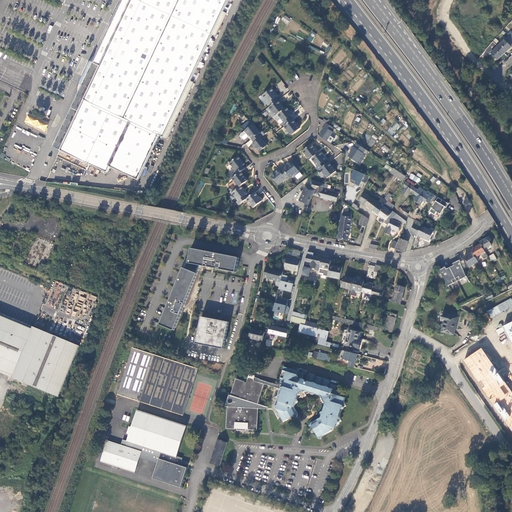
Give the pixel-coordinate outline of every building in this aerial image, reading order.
[(84,101),(57,157),(87,171),(90,165),(108,173),(110,168),(139,181),(159,136),(164,138),(228,0),(123,0),(78,97),(84,101)] [(287,24),(290,19),(285,15),(281,20),(287,24)] [(498,46),(504,53),(511,45),(511,39),(508,36),(498,46)] [(493,41),(486,50),(490,54),(491,53),(498,59),(504,53),(498,46),(493,41)] [(52,51),(50,55),(72,66),(74,62),(52,51)] [(93,63),(91,62),(80,85),(82,86),(93,63)] [(272,105),(279,100),(277,97),(279,96),(273,87),(263,94),(269,102),(272,105)] [(286,109),(279,100),(272,105),(270,107),(267,109),(274,118),(279,114),(286,109)] [(288,107),(286,109),(279,114),(284,122),(286,125),(294,119),(292,116),(293,115),(288,107)] [(300,128),(294,119),(286,125),(284,126),(291,135),(300,128)] [(396,122),(387,131),(392,136),(401,126),(396,122)] [(252,139),(261,132),(254,123),(245,130),(249,136),(249,135),(252,139)] [(333,128),(327,123),(322,130),(323,131),(319,136),(326,141),(332,132),(331,131),(333,128)] [(252,139),(254,142),(253,143),(256,148),(257,147),(260,150),(268,145),(262,137),(268,132),(266,129),(261,132),(252,139)] [(312,158),(319,153),(312,144),(303,151),(310,160),(312,158)] [(367,150),(358,144),(355,148),(355,147),(352,151),(353,152),(349,157),(358,163),(367,150)] [(387,153),(390,149),(384,145),(381,149),(387,153)] [(327,160),(321,152),(319,153),(312,158),(318,165),(321,169),(327,164),(325,161),(327,160)] [(241,171),(245,168),(243,165),(245,164),(239,156),(229,163),(235,171),(238,174),(241,171)] [(289,176),(290,177),(299,170),(292,162),(287,166),(288,166),(284,169),(289,176)] [(336,171),(329,162),(327,164),(321,169),(327,178),(336,171)] [(284,169),(283,168),(280,171),(279,169),(274,173),(275,173),(271,176),(278,184),(286,178),(289,176),(284,169)] [(390,173),(397,177),(400,172),(394,168),(390,173)] [(370,177),(355,170),(351,180),(356,182),(355,184),(360,186),(362,182),(366,183),(370,177)] [(241,186),(248,180),(241,171),(238,174),(236,175),(232,178),(239,187),(241,186)] [(411,173),(409,177),(418,183),(421,179),(411,173)] [(319,183),(311,181),(309,188),(305,186),(303,191),(298,190),(298,191),(300,192),(296,199),(308,205),(313,195),(315,191),(316,191),(319,183)] [(430,203),(435,196),(428,191),(427,192),(420,187),(418,190),(414,187),(407,182),(404,187),(406,189),(402,194),(408,197),(411,192),(417,197),(415,201),(421,205),(424,201),(426,202),(427,201),(430,203)] [(324,187),(324,184),(319,183),(316,191),(315,191),(313,195),(320,197),(330,200),(337,202),(339,193),(334,192),(334,190),(324,187)] [(239,187),(232,193),(238,200),(240,203),(246,199),(248,198),(245,195),(247,193),(241,186),(239,187)] [(262,201),(255,192),(248,198),(246,199),(253,208),(262,201)] [(373,210),(378,203),(365,193),(360,201),(373,210)] [(384,200),(382,199),(378,203),(373,210),(379,215),(384,207),(385,205),(388,201),(390,199),(387,196),(384,200)] [(449,204),(439,197),(430,212),(435,216),(437,212),(441,215),(445,208),(446,208),(449,204)] [(394,206),(388,201),(385,205),(392,209),(394,206)] [(384,207),(379,215),(386,220),(387,219),(390,221),(391,220),(393,220),(395,217),(397,214),(393,211),(392,213),(384,207)] [(404,208),(403,210),(401,212),(401,213),(407,217),(410,213),(404,208)] [(340,232),(352,234),(350,228),(352,214),(347,213),(346,216),(342,215),(340,232)] [(395,217),(406,225),(407,222),(397,214),(395,217)] [(393,220),(391,220),(390,221),(385,233),(389,235),(392,230),(398,233),(399,231),(401,225),(401,224),(393,220)] [(411,234),(416,236),(422,224),(416,222),(411,234)] [(429,241),(434,232),(433,232),(430,230),(422,226),(417,236),(429,241)] [(22,263),(45,273),(57,245),(34,235),(22,263)] [(489,237),(480,242),(481,244),(484,250),(492,246),(489,242),(491,241),(489,237)] [(401,251),(405,251),(408,243),(400,239),(398,243),(396,249),(401,251)] [(481,244),(471,250),(473,252),(478,262),(479,261),(477,257),(481,255),(484,260),(488,257),(484,250),(481,244)] [(236,272),(239,258),(192,249),(161,325),(175,330),(201,266),(236,272)] [(317,258),(313,257),(313,253),(308,252),(307,256),(306,261),(305,261),(305,264),(303,272),(302,275),(305,276),(308,276),(310,268),(309,268),(310,267),(314,269),(316,264),(321,265),(322,259),(317,258)] [(478,262),(473,252),(464,258),(470,267),(478,262)] [(299,271),(301,261),(288,258),(285,268),(299,271)] [(330,265),(331,261),(322,259),(321,265),(319,273),(323,274),(323,276),(328,277),(330,265)] [(467,276),(460,260),(454,263),(455,265),(452,267),(458,281),(467,276)] [(330,265),(328,277),(340,279),(342,268),(330,265)] [(458,281),(452,267),(448,268),(447,266),(441,269),(448,285),(458,281)] [(282,271),(266,267),(264,275),(267,276),(266,278),(281,282),(284,269),(282,268),(282,271)] [(352,290),(354,279),(345,277),(342,288),(351,291),(352,290)] [(364,282),(354,279),(352,290),(361,292),(364,284),(364,282)] [(364,284),(361,292),(371,295),(374,285),(367,283),(367,285),(364,284)] [(390,289),(381,287),(378,286),(374,285),(371,295),(382,298),(382,299),(385,300),(387,301),(389,292),(390,289)] [(392,302),(400,304),(404,288),(396,286),(392,302)] [(459,308),(461,309),(478,318),(487,304),(484,302),(479,299),(476,298),(459,306),(459,308)] [(486,311),(490,318),(511,305),(511,299),(511,298),(486,311)] [(390,332),(392,333),(395,324),(397,315),(391,313),(389,317),(388,316),(385,325),(388,326),(387,330),(390,331),(390,332)] [(443,314),(441,320),(445,321),(442,332),(454,335),(458,318),(443,314)] [(0,370),(13,376),(12,378),(58,397),(79,346),(57,337),(33,327),(33,329),(0,315),(0,370)] [(307,320),(293,316),(291,321),(306,325),(306,322),(307,320)] [(229,322),(202,317),(196,344),(224,349),(229,322)] [(511,345),(511,322),(503,327),(511,345)] [(306,326),(301,324),(299,331),(318,336),(319,334),(321,334),(319,343),(331,346),(332,343),(327,342),(329,332),(317,329),(309,326),(306,326)] [(249,338),(262,341),(265,332),(251,328),(249,338)] [(360,333),(348,330),(346,337),(358,340),(360,333)] [(274,334),(268,333),(266,345),(271,346),(274,334)] [(358,340),(346,337),(344,345),(358,349),(360,342),(357,342),(358,340)] [(464,360),(511,431),(511,392),(481,348),(464,360)] [(118,395),(182,416),(197,369),(133,349),(118,395)] [(358,354),(343,350),(341,356),(343,359),(350,361),(349,365),(355,367),(358,354)] [(320,352),(318,358),(330,361),(331,357),(329,356),(330,354),(320,352)] [(306,380),(304,380),(304,379),(301,379),(303,373),(284,367),(278,385),(259,379),(260,379),(254,377),(255,376),(249,374),(246,383),(244,382),(244,381),(236,378),(230,395),(234,397),(233,407),(227,407),(226,429),(235,429),(235,427),(237,427),(236,430),(246,431),(246,428),(248,428),(248,430),(257,430),(258,408),(253,408),(254,403),(258,404),(264,384),(280,389),(278,396),(275,397),(276,400),(275,405),(284,422),(294,416),(297,417),(298,414),(295,407),(296,403),(299,402),(297,399),(302,397),(303,398),(307,396),(306,394),(311,392),(312,394),(315,393),(321,395),(323,397),(321,398),(323,403),(325,402),(326,404),(324,411),(321,412),(323,415),(322,418),(311,423),(310,426),(313,427),(318,438),(321,439),(322,436),(332,431),(333,427),(336,428),(337,424),(339,423),(338,420),(341,419),(339,416),(342,409),(344,408),(343,405),(346,404),(344,401),(345,398),(338,396),(340,391),(336,390),(337,386),(330,384),(331,380),(315,376),(315,377),(308,374),(306,380)] [(233,407),(234,397),(230,395),(229,395),(225,407),(227,407),(233,407)] [(186,428),(137,413),(127,441),(123,440),(121,446),(108,441),(101,462),(135,473),(140,458),(147,460),(158,463),(153,479),(181,488),(188,468),(181,466),(183,459),(177,457),(186,428)] [(220,467),(228,443),(218,440),(210,464),(220,467)]
